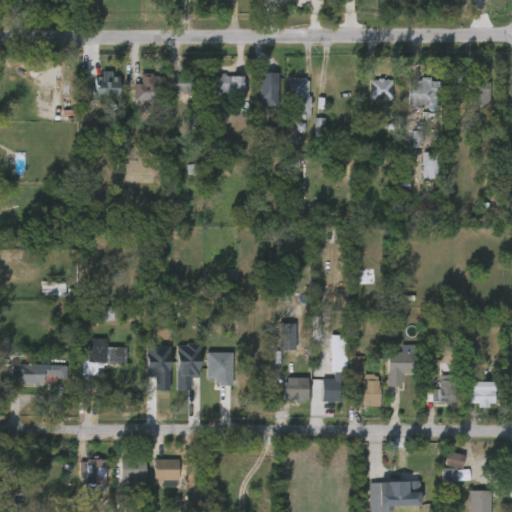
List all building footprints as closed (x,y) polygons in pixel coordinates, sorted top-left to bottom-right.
[(93,101),(93,72),(116,72),(116,101),(93,101)] [(138,85),(138,75),(156,75),(156,102),(131,102),(131,85),(138,85)] [(168,75),(197,75),(197,91),(168,91),(168,75)] [(241,75),(241,97),(211,97),(211,75),(241,75)] [(257,99),(257,75),(275,75),(275,99),(257,99)] [(285,118),(285,78),(305,78),(305,118),(285,118)] [(434,79),(434,108),(405,108),(405,79),(434,79)] [(389,80),(388,99),(366,99),(366,80),(389,80)] [(486,105),(462,105),(462,83),(486,83),(486,105)] [(87,88),(79,87),(78,107),(105,108),(106,85),(87,84),(87,88)] [(119,95),(120,112),(144,111),(143,84),(127,85),(127,94),(119,95)] [(264,84),(245,84),(244,118),(262,119),(264,84)] [(201,109),(229,108),(228,86),(200,87),(201,109)] [(154,104),(178,105),(178,87),(154,87),(154,104)] [(355,90),(355,110),(377,111),(378,91),(355,90)] [(423,121),(424,91),(395,90),(394,117),(413,117),(413,121),(423,121)] [(296,92),(278,91),(277,130),(295,130),(296,92)] [(459,116),(476,115),(476,93),(459,93),(459,116)] [(311,129),(301,129),(300,146),(310,147),(311,129)] [(421,173),(421,153),(434,153),(434,173),(421,173)] [(423,163),(409,163),(408,189),(423,190),(423,163)] [(85,321),(85,305),(110,305),(110,321),(85,321)] [(281,334),(265,334),(265,361),(281,361),(281,334)] [(104,339),(104,348),(123,348),(123,365),(96,365),(96,376),(79,375),(79,360),(85,360),(85,339),(104,339)] [(111,375),(112,358),(93,358),(93,350),(74,349),(74,372),(69,372),(68,386),(83,386),(83,375),(111,375)] [(399,386),(385,386),(385,352),(412,352),(412,373),(399,373),(399,386)] [(192,389),(202,390),(202,396),(218,397),(219,364),(192,363),(192,389)] [(374,397),(388,397),(387,384),(398,384),(397,363),(373,363),(374,397)] [(41,377),(41,385),(17,385),(18,364),(63,364),(63,377),(41,377)] [(52,395),(53,376),(6,375),(6,394),(52,395)] [(376,405),(352,405),(352,388),(359,388),(359,375),(376,375),(376,405)] [(436,390),(436,377),(453,377),(453,403),(423,403),(423,390),(436,390)] [(306,402),(281,402),(281,378),(306,378),(306,402)] [(319,402),(319,379),(340,379),(340,402),(319,402)] [(306,390),(307,413),(329,412),(328,382),(319,383),(319,389),(306,390)] [(466,405),(466,382),(493,382),(493,405),(466,405)] [(342,415),(364,415),(365,385),(349,385),(349,398),(342,398),(342,415)] [(418,400),(418,413),(440,413),(440,386),(425,386),(425,400),(418,400)] [(293,388),(270,388),(270,413),(293,413),(293,388)] [(480,392),(455,392),(455,414),(463,414),(463,417),(479,417),(480,392)] [(467,479),(441,480),(441,467),(445,467),(445,453),(461,453),(461,468),(467,468),(467,479)] [(143,458),(143,478),(118,478),(118,458),(143,458)] [(103,459),(103,484),(84,484),(84,459),(103,459)] [(177,459),(176,485),(152,485),(152,459),(177,459)] [(450,466),(434,462),(431,476),(447,479),(450,466)] [(92,470),(73,469),(72,502),(92,503),(92,470)] [(164,498),(164,470),(139,470),(139,493),(147,493),(147,497),(164,498)] [(106,496),(131,497),(132,472),(107,471),(106,496)] [(454,479),(428,480),(428,492),(455,491),(454,479)] [(418,480),(418,504),(384,505),(384,511),(367,511),(366,482),(418,480)] [(489,490),(489,511),(467,511),(467,490),(489,490)] [(476,511),(476,501),(455,501),(454,511),(476,511)]
